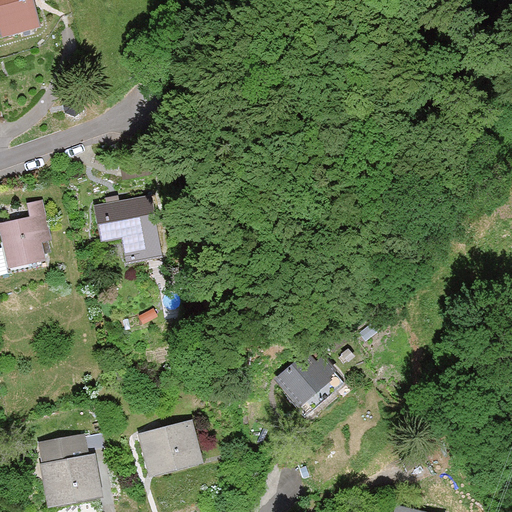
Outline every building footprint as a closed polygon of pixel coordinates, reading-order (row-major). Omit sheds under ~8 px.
[(0,0),(0,33),(2,40),(41,29),(33,0),(0,0)] [(152,192),(97,204),(105,242),(125,238),(132,266),(167,260),(152,192)] [(46,214),(1,224),(12,271),(57,261),(46,214)] [(309,413),(343,384),(333,371),(335,369),(322,354),(314,362),(304,350),(272,378),(297,406),(300,403),(309,413)] [(200,465),(189,420),(141,433),(152,478),(200,465)] [(50,507),(104,496),(91,433),(37,444),(50,507)] [(444,511),(445,511),(391,503),(389,511),(444,511)]
